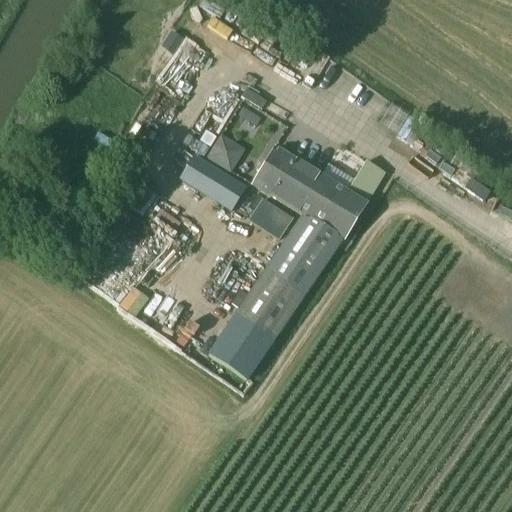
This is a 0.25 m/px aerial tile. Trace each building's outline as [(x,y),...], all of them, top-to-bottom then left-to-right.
[(452,177),(457,170),(408,137),(418,123),(390,103),(375,125),(452,177)] [(220,134),(204,158),(229,175),(245,150),(220,134)] [(274,150),(268,161),(252,187),(302,217),(206,356),(246,381),(343,243),(366,207),(385,175),(366,163),(346,195),(274,150)] [(219,174),(193,157),(178,181),(204,198),(219,174)] [(281,244),(296,217),(260,195),(244,222),(281,244)] [(165,300),(148,328),(176,346),(194,319),(165,300)]
